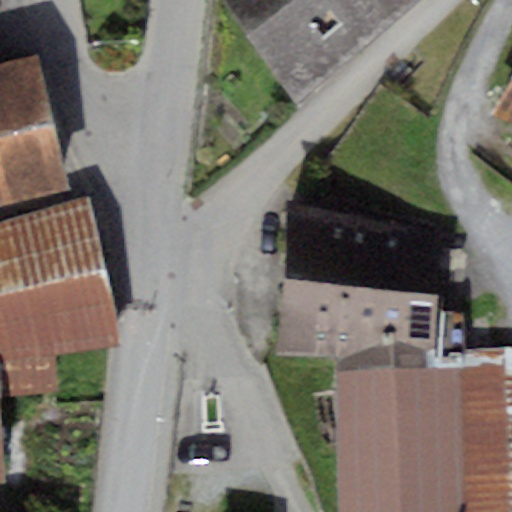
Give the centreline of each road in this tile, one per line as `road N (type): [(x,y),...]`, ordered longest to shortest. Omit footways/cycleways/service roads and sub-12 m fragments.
road 1 (residential): [(442,0),(383,44),(152,290)]
road 2 (residential): [(152,290),(64,57),(52,0)]
road 3 (tertiary): [(169,0),(152,290)]
road 4 (residential): [(152,290),(193,309),(241,363),(292,511)]
road 5 (tertiary): [(152,290),(123,511)]
